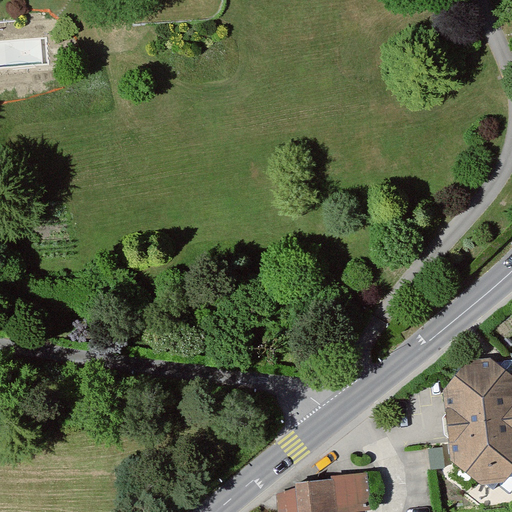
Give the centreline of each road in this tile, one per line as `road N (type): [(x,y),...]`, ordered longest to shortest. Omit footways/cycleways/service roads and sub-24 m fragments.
road 1 (residential): [(336,414),(289,386),(0,348)]
road 2 (tertiary): [(336,414),(511,270)]
road 3 (tertiary): [(216,511),(336,414)]
